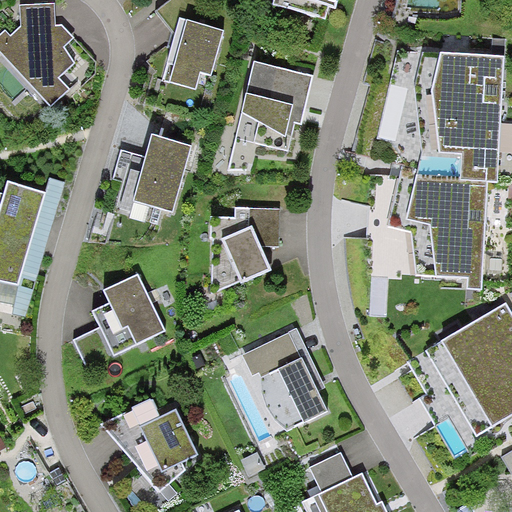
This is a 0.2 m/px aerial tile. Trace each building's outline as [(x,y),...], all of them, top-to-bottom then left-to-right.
[(275,0),(274,7),(327,20),(332,2),(340,4),(340,0),(275,0)] [(0,40),(0,50),(53,105),(71,88),(59,76),(74,62),(61,49),(72,39),(57,22),(55,7),(24,8),(25,25),(12,37),(8,33),(0,40)] [(186,22),(169,84),(196,92),(201,71),(211,74),(223,32),(186,22)] [(431,225),(436,276),(469,277),(469,287),(483,288),(489,180),(497,182),(505,57),(440,53),(423,54),(418,100),(424,153),(464,155),(463,178),(419,175),(408,217),(431,225)] [(253,59),(226,170),(254,176),(261,146),(289,152),(296,123),(302,124),(314,74),(253,59)] [(153,134),(133,203),(175,215),(194,146),(153,134)] [(46,194),(9,183),(0,213),(0,282),(19,288),(46,194)] [(210,218),(211,297),(270,271),(261,249),(287,248),(287,207),(234,208),(234,217),(210,218)] [(108,304),(94,311),(117,358),(169,332),(140,274),(102,292),(108,304)] [(511,311),(507,302),(416,355),(467,443),(511,417),(511,311)] [(230,353),(274,442),(332,414),(289,325),(230,353)] [(154,398),(99,424),(161,495),(188,471),(179,464),(200,455),(177,409),(160,416),(154,398)] [(258,452),(241,461),(252,478),(268,468),(258,452)] [(320,491),(352,476),(341,452),(309,467),(320,491)] [(309,511),(359,511),(378,504),(363,471),(352,476),(320,491),(304,498),(309,511)] [(378,504),(359,511),(389,511),(383,501),(378,504)]
